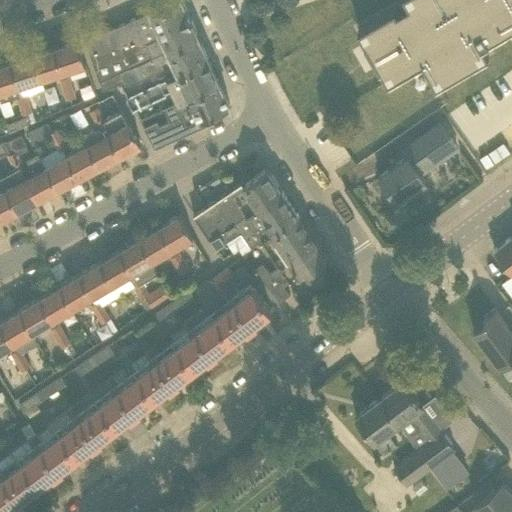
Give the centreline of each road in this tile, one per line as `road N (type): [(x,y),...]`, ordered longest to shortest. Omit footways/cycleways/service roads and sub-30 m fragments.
road 1 (tertiary): [(98,511),(389,292)]
road 2 (residential): [(0,270),(270,115)]
road 3 (residential): [(389,292),(270,115)]
road 4 (residential): [(511,429),(389,292)]
road 5 (tertiary): [(389,292),(511,200)]
road 6 (residential): [(270,115),(219,0)]
